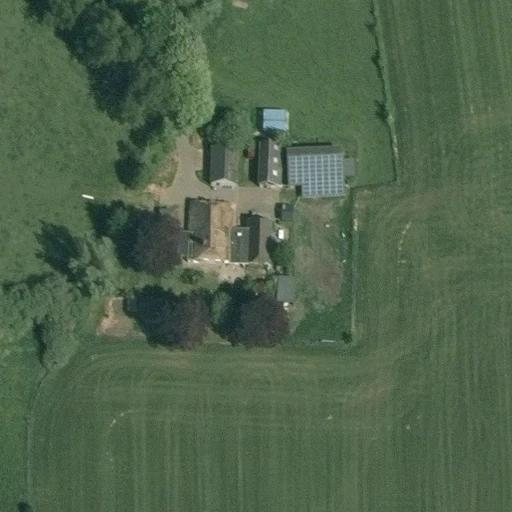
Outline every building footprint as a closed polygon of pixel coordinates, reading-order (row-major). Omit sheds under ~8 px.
[(235,188),(237,151),(210,150),(209,187),(235,188)] [(258,150),(256,189),(280,191),(281,152),(258,150)] [(353,156),(288,159),(289,183),(354,180),(353,156)] [(187,264),(202,264),(223,265),(226,213),(190,211),(187,264)] [(156,244),(168,244),(169,222),(156,222),(156,244)] [(271,225),(247,224),(245,267),(269,268),(271,225)] [(278,279),(276,306),(293,307),(294,281),(278,279)]
